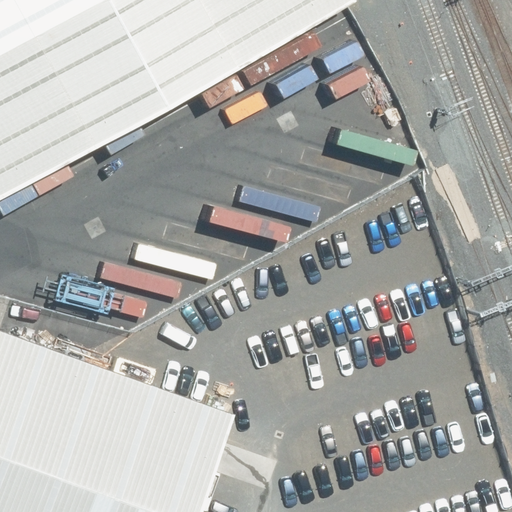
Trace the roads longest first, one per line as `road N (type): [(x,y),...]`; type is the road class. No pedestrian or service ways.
road 1 (unknown): [(0,323),(186,384),(247,429)]
road 2 (unknown): [(247,429),(433,369)]
